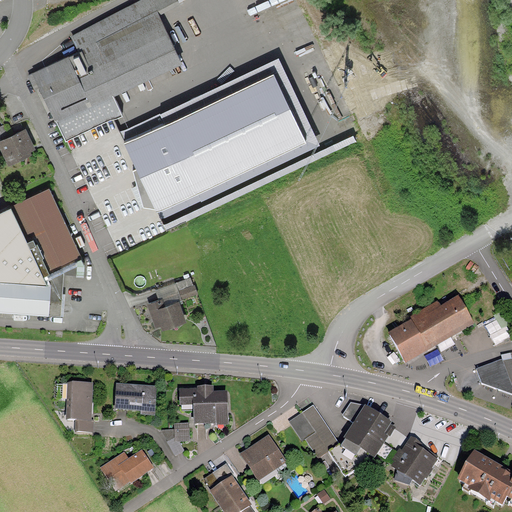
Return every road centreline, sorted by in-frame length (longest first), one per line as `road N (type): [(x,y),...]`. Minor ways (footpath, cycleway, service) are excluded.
road 1 (residential): [(0,54),(125,322),(125,354)]
road 2 (residential): [(305,370),(282,406),(127,509)]
road 3 (primary): [(305,370),(403,389),(511,429)]
road 4 (primary): [(125,354),(305,370)]
road 5 (primary): [(0,347),(125,354)]
